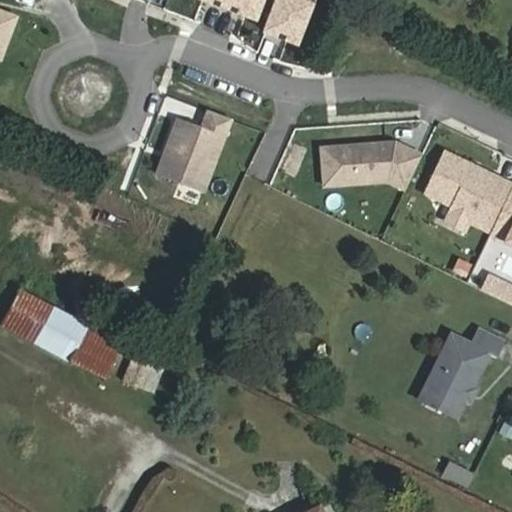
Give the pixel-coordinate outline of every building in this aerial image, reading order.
[(0,59),(1,60),(17,18),(0,12),(0,59)] [(157,174),(204,192),(232,120),(209,111),(201,130),(177,121),(157,174)] [(322,150),(325,187),(388,182),(406,191),(422,157),(395,144),(322,150)] [(491,233),(511,189),(511,186),(445,154),(427,194),(453,207),(450,213),(469,222),(491,233)] [(464,231),(469,222),(450,213),(446,222),(464,231)] [(1,327),(68,362),(89,326),(20,290),(1,327)] [(106,382),(125,344),(89,326),(68,362),(106,382)] [(450,337),(418,402),(457,420),(488,356),(495,359),(502,344),(478,332),(470,346),(450,337)] [(151,395),(163,370),(134,356),(121,380),(151,395)] [(451,464),(444,476),(468,488),(474,475),(451,464)]
